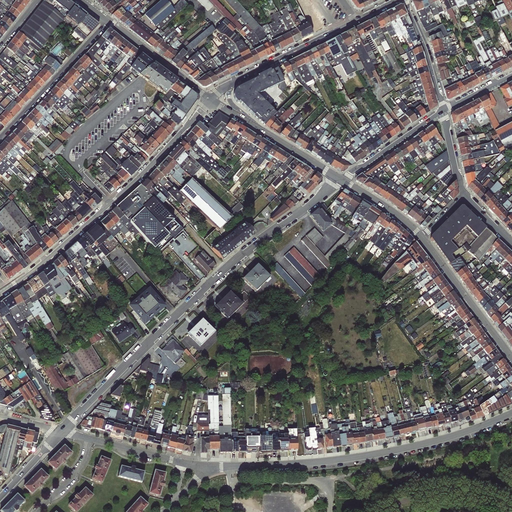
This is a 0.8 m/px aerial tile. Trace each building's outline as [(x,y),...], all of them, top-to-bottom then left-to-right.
[(19,14),(2,0),(1,0),(0,2),(0,5),(16,19),(19,14)] [(2,0),(19,14),(23,10),(10,0),(2,0)] [(27,5),(20,0),(10,0),(23,10),(27,5)] [(103,0),(98,5),(102,8),(112,0),(103,0)] [(121,0),(112,0),(102,8),(107,12),(121,0)] [(121,0),(107,12),(111,16),(131,0),(121,0)] [(131,0),(111,16),(117,20),(137,4),(134,0),(131,0)] [(128,29),(146,43),(160,30),(187,4),(183,1),(176,6),(169,0),(166,0),(165,0),(164,0),(161,0),(141,18),(128,29)] [(259,61),(266,57),(256,35),(237,14),(233,18),(215,0),(206,0),(225,19),(250,44),(259,61)] [(266,57),(274,53),(260,28),(235,0),(223,0),(237,14),(256,35),(266,57)] [(312,34),(324,29),(309,0),(294,0),(304,17),(312,34)] [(421,24),(425,33),(437,27),(434,20),(425,0),(411,0),(411,2),(421,24)] [(431,0),(425,0),(434,20),(437,19),(435,15),(438,14),(431,0)] [(431,0),(438,14),(439,16),(444,14),(442,9),(438,0),(431,0)] [(446,0),(438,0),(442,9),(445,8),(449,16),(451,19),(453,25),(457,23),(454,16),(446,0)] [(453,0),(446,0),(454,16),(456,14),(455,11),(457,9),(453,0)] [(463,0),(453,0),(457,9),(466,5),(463,0)] [(511,0),(499,0),(507,12),(511,9),(511,0)] [(282,3),(285,9),(301,40),(312,34),(304,17),(302,18),(301,17),(299,16),(297,18),(289,4),(287,5),(288,4),(286,1),(282,3)] [(117,20),(122,24),(138,12),(141,9),(137,4),(117,20)] [(0,13),(12,24),(16,19),(0,5),(0,13)] [(400,5),(394,8),(411,42),(417,40),(412,28),(403,6),(400,5)] [(409,44),(411,42),(394,8),(389,10),(402,36),(404,38),(405,38),(409,44)] [(294,43),(301,40),(285,9),(280,12),(283,16),(280,17),(294,43)] [(399,37),(402,36),(389,10),(385,13),(396,35),(398,34),(399,37)] [(122,24),(128,29),(141,18),(138,12),(122,24)] [(278,12),(271,15),(286,47),(294,43),(280,17),(278,12)] [(12,24),(0,13),(0,20),(9,28),(12,24)] [(390,37),(396,35),(385,13),(379,16),(390,37)] [(280,50),(286,47),(271,15),(263,18),(266,25),(280,50)] [(392,42),(390,37),(379,16),(374,18),(387,44),(392,42)] [(496,76),(484,52),(479,43),(485,40),(478,28),(483,26),(479,17),(473,19),(473,21),(464,25),(480,56),(491,79),(496,76)] [(389,49),(387,44),(374,18),(368,21),(384,52),(389,49)] [(225,19),(222,22),(242,42),(254,63),(259,61),(250,44),(225,19)] [(0,27),(6,32),(9,28),(0,20),(0,27)] [(393,69),(384,52),(368,21),(363,24),(377,51),(388,72),(393,69)] [(245,68),(254,63),(242,42),(222,22),(215,30),(233,44),(245,68)] [(90,33),(80,24),(73,32),(83,41),(90,33)] [(373,54),(377,51),(363,24),(358,27),(373,54)] [(428,38),(431,49),(449,44),(452,43),(450,39),(449,39),(448,36),(443,24),(437,27),(425,33),(428,38)] [(171,62),(176,66),(186,55),(187,54),(191,50),(206,38),(213,32),(215,30),(211,25),(182,50),(171,62)] [(274,53),(280,50),(266,25),(260,28),(274,53)] [(146,43),(151,47),(170,30),(168,27),(162,32),(160,30),(146,43)] [(375,59),(373,54),(358,27),(353,29),(370,61),(375,59)] [(511,67),(511,52),(508,44),(499,27),(496,29),(506,49),(503,50),(511,68),(511,67)] [(94,56),(113,32),(108,28),(97,40),(97,41),(96,42),(97,43),(95,47),(94,47),(90,51),(94,56)] [(151,47),(155,50),(163,40),(174,30),(172,28),(170,30),(151,47)] [(155,50),(158,52),(165,43),(168,44),(180,32),(181,32),(177,28),(174,30),(163,40),(155,50)] [(375,70),(370,61),(353,29),(345,33),(363,68),(369,79),(373,77),(371,73),(375,70)] [(238,71),(245,68),(233,44),(215,30),(213,32),(223,45),(238,71)] [(98,59),(117,35),(113,32),(94,56),(98,59)] [(182,34),(180,32),(168,44),(165,43),(158,52),(163,56),(177,41),(180,38),(179,37),(182,34)] [(356,71),(363,68),(345,33),(339,37),(356,71)] [(117,35),(98,59),(102,63),(106,57),(120,38),(117,35)] [(346,76),(356,71),(339,37),(329,42),(340,64),(346,76)] [(120,38),(106,57),(109,60),(124,41),(120,38)] [(420,47),(417,40),(411,42),(415,49),(420,47)] [(124,41),(109,60),(112,62),(116,57),(117,58),(129,44),(124,41)] [(163,56),(166,59),(176,48),(180,44),(177,41),(163,56)] [(56,56),(65,46),(61,42),(52,52),(56,56)] [(178,48),(176,48),(166,59),(171,62),(182,50),(187,46),(185,42),(178,48)] [(329,42),(324,44),(334,62),(336,66),(340,64),(329,42)] [(129,44),(117,58),(114,62),(118,65),(132,47),(129,44)] [(329,64),(334,62),(324,44),(320,46),(329,64)] [(431,49),(433,54),(450,49),(450,48),(449,44),(431,49)] [(229,76),(238,71),(223,45),(217,49),(218,50),(214,53),(229,76)] [(433,54),(435,60),(447,57),(455,52),(456,51),(454,45),(450,48),(450,49),(433,54)] [(337,79),(329,64),(320,46),(315,49),(327,75),(334,88),(338,86),(334,79),(335,80),(337,79)] [(511,68),(503,50),(500,46),(498,47),(500,52),(498,53),(506,70),(511,68)] [(132,47),(118,65),(115,69),(118,71),(124,63),(126,63),(136,50),(132,47)] [(405,54),(408,60),(422,53),(420,47),(415,49),(405,54)] [(180,69),(187,76),(198,67),(203,63),(210,58),(209,56),(203,48),(191,58),(180,69)] [(506,70),(498,53),(497,51),(494,53),(492,48),(489,50),(501,73),(506,70)] [(324,76),(327,75),(315,49),(310,51),(320,71),(322,70),(322,72),(324,76)] [(136,50),(126,63),(108,86),(112,90),(115,86),(141,54),(136,50)] [(501,73),(489,50),(484,52),(496,76),(501,73)] [(94,56),(90,51),(88,51),(80,60),(95,74),(99,70),(98,68),(102,63),(98,59),(94,56)] [(322,74),(320,71),(310,51),(305,54),(313,71),(317,78),(322,74)] [(456,54),(455,52),(447,57),(435,60),(436,66),(445,63),(449,62),(448,60),(454,56),(453,55),(456,54)] [(223,78),(229,76),(214,53),(209,56),(210,58),(223,78)] [(424,60),(422,53),(408,60),(406,61),(408,64),(405,66),(405,67),(400,69),(402,72),(405,70),(424,60)] [(141,54),(115,86),(120,91),(139,76),(154,63),(141,54)] [(312,72),(313,71),(305,54),(300,56),(313,82),(316,79),(312,72)] [(42,62),(55,72),(60,66),(46,55),(42,62)] [(191,58),(186,55),(176,66),(180,69),(191,58)] [(314,83),(313,82),(300,56),(292,61),(305,84),(307,86),(314,83)] [(491,79),(480,56),(477,57),(479,62),(477,63),(485,81),(491,79)] [(210,58),(203,63),(217,82),(223,78),(210,58)] [(95,74),(80,60),(76,64),(91,78),(95,74)] [(426,67),(424,60),(405,70),(408,74),(416,70),(426,67)] [(55,72),(42,62),(40,61),(38,64),(52,76),(55,72)] [(292,61),(286,63),(294,80),(299,84),(302,87),(305,84),(292,61)] [(485,81),(477,63),(475,61),(468,64),(468,65),(479,85),(485,81)] [(48,80),(33,67),(28,63),(26,65),(33,71),(32,72),(44,84),(48,80)] [(52,76),(38,64),(36,63),(33,67),(48,80),(52,76)] [(164,96),(177,81),(156,65),(154,63),(139,76),(142,79),(164,96)] [(211,85),(217,82),(203,63),(198,67),(204,75),(211,85)] [(290,84),(294,80),(286,63),(281,65),(290,84)] [(449,87),(454,85),(449,76),(445,63),(436,66),(443,90),(449,87)] [(91,78),(76,64),(72,68),(86,82),(91,78)] [(286,87),(290,84),(281,65),(277,67),(286,87)] [(479,85),(468,65),(466,67),(468,71),(467,72),(474,87),(479,85)] [(474,87),(467,72),(463,66),(461,67),(462,69),(459,71),(469,90),(474,87)] [(0,67),(0,75),(4,80),(9,84),(14,79),(12,78),(0,67)] [(187,76),(195,82),(204,75),(198,67),(187,76)] [(428,72),(426,67),(416,70),(408,74),(410,78),(418,75),(428,72)] [(469,90),(459,71),(457,67),(454,68),(458,75),(456,76),(464,92),(469,90)] [(68,73),(81,85),(82,83),(85,86),(88,84),(86,82),(72,68),(68,73)] [(44,84),(32,72),(30,71),(27,74),(41,87),(44,84)] [(41,87),(27,74),(24,72),(23,74),(26,79),(25,80),(38,91),(41,87)] [(429,78),(428,72),(418,75),(410,78),(409,80),(410,82),(414,80),(415,82),(429,78)] [(63,77),(78,91),(82,86),(81,85),(68,73),(63,77)] [(454,85),(459,95),(464,92),(456,76),(455,73),(449,76),(454,85)] [(211,85),(204,75),(195,82),(202,87),(205,88),(211,85)] [(34,95),(21,83),(13,76),(12,78),(14,79),(17,83),(14,86),(29,100),(34,95)] [(78,91),(63,77),(59,82),(73,96),(78,91)] [(431,84),(429,78),(415,82),(409,85),(411,91),(421,86),(431,84)] [(38,91),(25,80),(21,83),(34,95),(38,91)] [(289,94),(299,84),(294,80),(290,84),(286,87),(284,90),(289,94)] [(173,101),(185,87),(177,81),(164,96),(173,101)] [(73,96),(59,82),(55,86),(69,100),(73,96)] [(433,89),(431,84),(421,86),(411,91),(412,93),(418,91),(418,93),(433,89)] [(511,94),(506,84),(499,88),(511,111),(511,94)] [(29,100),(14,86),(13,85),(10,88),(11,89),(10,91),(25,104),(29,100)] [(454,85),(449,87),(454,98),(459,95),(454,85)] [(69,100),(55,86),(50,92),(64,103),(71,111),(73,110),(69,106),(70,104),(68,102),(69,100)] [(185,87),(173,101),(179,104),(190,91),(185,87)] [(449,87),(443,90),(446,100),(448,101),(454,98),(449,87)] [(94,88),(87,98),(90,100),(97,91),(94,88)] [(25,104),(10,91),(9,89),(7,92),(9,94),(7,96),(21,109),(25,104)] [(434,95),(433,89),(418,93),(413,95),(415,98),(419,97),(420,99),(434,95)] [(173,101),(164,96),(161,99),(185,116),(196,100),(196,97),(195,95),(190,91),(179,104),(173,101)] [(64,103),(50,92),(47,96),(59,108),(64,103)] [(491,93),(477,100),(489,122),(494,132),(500,128),(490,109),(495,106),(496,103),(491,93)] [(436,100),(434,95),(420,99),(412,102),(413,104),(416,102),(419,106),(426,103),(436,100)] [(21,109),(7,96),(0,103),(0,106),(12,118),(21,109)] [(59,108),(47,96),(42,101),(56,113),(59,108)] [(157,102),(181,123),(185,116),(161,99),(157,102)] [(437,104),(436,100),(426,103),(429,112),(437,106),(437,104)] [(477,100),(473,102),(484,125),(489,122),(477,100)] [(56,113),(42,101),(38,105),(51,118),(53,115),(58,120),(60,118),(56,113)] [(383,144),(369,126),(351,101),(347,104),(365,129),(378,147),(383,144)] [(181,123),(157,102),(153,106),(177,127),(181,123)] [(416,120),(407,109),(402,102),(396,105),(411,124),(416,120)] [(412,105),(421,117),(425,114),(419,106),(416,102),(413,104),(412,102),(410,103),(412,105)] [(473,102),(468,104),(479,126),(480,127),(484,125),(473,102)] [(95,103),(89,109),(86,106),(81,111),(88,119),(100,108),(95,103)] [(411,124),(396,105),(395,104),(393,105),(395,109),(391,111),(404,129),(411,124)] [(468,104),(463,107),(472,124),(473,123),(476,127),(479,126),(468,104)] [(33,110),(49,125),(54,120),(51,118),(38,105),(33,110)] [(421,117),(412,105),(407,109),(416,120),(421,117)] [(12,118),(0,106),(0,115),(8,123),(12,118)] [(177,127),(153,106),(149,110),(150,110),(173,131),(177,127)] [(463,107),(458,109),(467,126),(472,124),(463,107)] [(264,126),(269,128),(285,112),(281,108),(264,126)] [(269,128),(275,132),(281,125),(284,121),(286,123),(290,120),(287,118),(294,112),(289,108),(285,112),(269,128)] [(458,109),(454,112),(463,130),(468,128),(467,126),(458,109)] [(49,125),(33,110),(30,114),(45,127),(45,126),(47,127),(49,125)] [(150,110),(145,114),(151,120),(169,136),(173,131),(150,110)] [(382,116),(396,135),(401,131),(387,114),(385,110),(382,112),(384,115),(382,116)] [(404,129),(391,111),(387,114),(401,131),(404,129)] [(216,139),(220,133),(231,120),(218,112),(204,127),(216,139)] [(464,132),(463,130),(454,112),(451,113),(450,115),(455,134),(464,132)] [(45,127),(30,114),(26,118),(41,132),(41,133),(43,131),(46,134),(49,132),(45,127)] [(280,135),(285,138),(292,129),(296,123),(302,117),(298,114),(291,121),(285,128),(280,135)] [(375,116),(391,138),(396,135),(382,116),(381,117),(378,114),(375,116)] [(0,131),(8,123),(0,115),(0,131)] [(391,138),(375,116),(374,115),(372,116),(374,120),(372,121),(373,122),(387,141),(391,138)] [(41,132),(26,118),(22,123),(36,137),(41,132)] [(61,135),(66,139),(81,123),(77,118),(61,135)] [(145,126),(163,141),(169,136),(151,120),(145,126)] [(235,123),(231,120),(220,133),(225,136),(235,123)] [(195,126),(216,146),(217,147),(221,143),(216,139),(204,127),(198,122),(195,126)] [(387,141),(373,122),(370,124),(370,125),(369,126),(383,144),(387,141)] [(36,137),(22,123),(16,128),(31,143),(36,137)] [(245,129),(235,123),(225,136),(224,139),(235,146),(237,143),(245,129)] [(285,128),(281,125),(275,132),(280,135),(285,128)] [(294,144),(300,147),(306,138),(312,131),(310,129),(313,127),(311,125),(301,135),(294,144)] [(438,134),(431,125),(426,129),(433,137),(438,134)] [(163,141),(145,126),(141,131),(149,138),(159,147),(163,141)] [(216,146),(195,126),(189,132),(212,151),(216,146)] [(504,149),(511,144),(511,137),(506,126),(500,128),(494,132),(504,149)] [(31,143),(16,128),(12,133),(30,150),(32,148),(30,145),(31,143)] [(159,147),(149,138),(147,140),(133,128),(130,131),(154,152),(159,147)] [(314,128),(312,131),(306,138),(300,147),(305,151),(310,141),(317,131),(314,128)] [(251,132),(245,129),(237,143),(240,145),(234,155),(236,157),(240,150),(251,132)] [(285,138),(289,141),(295,131),(292,129),(285,138)] [(320,133),(317,131),(310,141),(305,151),(310,154),(317,143),(325,131),(323,129),(320,133)] [(378,147),(365,129),(361,132),(363,136),(374,151),(378,147)] [(422,132),(432,146),(437,143),(433,137),(426,129),(422,132)] [(455,134),(457,145),(479,140),(477,134),(476,135),(473,129),(464,132),(455,134)] [(369,153),(357,136),(353,130),(350,132),(353,137),(352,138),(354,141),(365,156),(369,153)] [(154,152),(130,131),(127,134),(131,138),(129,141),(148,158),(154,152)] [(301,135),(295,131),(289,141),(294,144),(301,135)] [(327,132),(325,131),(317,143),(310,154),(315,157),(326,139),(327,137),(324,136),(325,134),(326,135),(327,132)] [(212,151),(189,132),(185,136),(213,160),(215,158),(210,153),(212,151)] [(256,136),(251,132),(240,150),(241,151),(240,152),(244,155),(256,136)] [(433,147),(432,146),(422,132),(417,135),(429,152),(431,155),(433,154),(430,149),(433,147)] [(30,150),(12,133),(8,137),(20,149),(24,153),(26,151),(28,152),(30,150)] [(374,151),(363,136),(361,137),(359,134),(357,136),(369,153),(374,151)] [(424,156),(429,152),(417,135),(412,139),(418,147),(424,156)] [(119,139),(144,163),(147,159),(122,136),(119,139)] [(213,160),(185,136),(181,141),(198,156),(219,176),(223,172),(217,166),(218,166),(213,160)] [(262,139),(256,136),(244,155),(242,157),(244,159),(242,162),(244,164),(252,155),(262,139)] [(315,157),(320,160),(330,143),(334,138),(331,136),(328,140),(326,139),(315,157)] [(4,141),(20,156),(22,154),(19,151),(20,149),(8,137),(4,141)] [(55,153),(63,144),(58,139),(49,148),(55,153)] [(126,152),(140,166),(144,163),(119,139),(116,142),(126,152)] [(267,142),(262,139),(252,155),(257,158),(267,142)] [(320,160),(325,163),(337,144),(340,140),(337,139),(333,145),(330,143),(320,160)] [(424,156),(418,147),(412,139),(407,142),(413,150),(418,158),(421,156),(422,158),(424,156)] [(457,145),(458,150),(480,145),(479,140),(457,145)] [(20,156),(4,141),(1,145),(17,161),(21,157),(20,156)] [(198,156),(181,141),(178,144),(194,160),(198,156)] [(365,156),(354,141),(350,144),(351,144),(350,145),(360,160),(365,156)] [(458,150),(460,157),(496,149),(492,141),(489,143),(480,145),(458,150)] [(272,146),(267,142),(257,158),(250,166),(255,170),(261,164),(272,146)] [(418,158),(413,150),(407,142),(402,145),(413,161),(414,162),(418,160),(417,159),(418,158)] [(194,160),(178,144),(167,156),(191,178),(202,167),(194,160)] [(325,163),(330,166),(339,149),(341,147),(339,146),(339,145),(337,144),(325,163)] [(0,145),(0,152),(16,167),(19,163),(17,161),(1,145),(0,145)] [(360,160),(350,145),(346,149),(346,150),(355,163),(360,160)] [(408,164),(413,161),(402,145),(397,149),(403,157),(408,164)] [(278,149),(272,146),(261,164),(263,165),(265,163),(268,165),(278,149)] [(283,153),(278,149),(268,165),(266,167),(271,171),(283,153)] [(330,166),(334,169),(345,152),(339,149),(330,166)] [(408,164),(403,157),(397,149),(392,152),(404,168),(408,164)] [(499,154),(496,149),(460,157),(461,162),(482,158),(499,154)] [(346,150),(345,152),(334,169),(340,172),(343,172),(355,163),(346,150)] [(16,167),(0,152),(0,159),(9,168),(16,175),(20,171),(16,167)] [(127,159),(137,170),(140,166),(126,152),(122,155),(127,159)] [(405,170),(404,168),(392,152),(388,155),(399,171),(402,169),(404,171),(405,170)] [(270,174),(271,175),(289,157),(283,153),(271,171),(270,174)] [(100,157),(124,182),(130,177),(115,162),(111,157),(111,158),(109,159),(104,154),(100,157)] [(394,175),(399,171),(388,155),(383,159),(388,166),(394,175)] [(191,178),(167,156),(155,169),(188,201),(218,231),(232,218),(191,178)] [(100,167),(119,186),(124,182),(100,157),(95,161),(100,167)] [(294,160),(289,157),(271,175),(275,180),(294,160)] [(461,162),(462,169),(480,164),(484,163),(482,158),(461,162)] [(9,168),(0,159),(0,167),(5,172),(9,168)] [(115,162),(130,177),(137,170),(127,159),(122,164),(117,159),(115,162)] [(378,173),(388,166),(383,159),(361,174),(367,179),(368,178),(378,173)] [(300,163),(294,160),(275,180),(270,184),(274,188),(286,178),(300,163)] [(305,167),(300,163),(286,178),(289,180),(288,181),(290,183),(292,180),(305,167)] [(462,169),(464,175),(478,172),(481,169),(480,164),(462,169)] [(5,172),(0,167),(0,175),(6,181),(10,176),(5,172)] [(98,173),(115,190),(119,186),(100,167),(96,171),(98,173)] [(310,169),(305,167),(292,180),(296,184),(300,180),(310,169)] [(466,187),(471,192),(481,181),(479,179),(488,169),(486,167),(482,170),(466,187)] [(188,201),(155,169),(149,175),(167,193),(183,209),(186,206),(182,203),(183,202),(184,201),(186,203),(188,201)] [(314,172),(310,169),(300,180),(303,182),(308,178),(314,184),(321,176),(314,172)] [(482,170),(481,169),(478,172),(464,175),(466,187),(482,170)] [(489,172),(481,181),(471,192),(475,196),(489,181),(493,176),(489,172)] [(115,190),(98,173),(95,175),(101,181),(99,183),(110,194),(115,190)] [(367,179),(361,185),(372,193),(380,183),(375,179),(380,174),(378,173),(368,178),(367,179)] [(361,185),(367,179),(361,174),(355,178),(355,181),(361,185)] [(167,193),(149,175),(146,178),(163,197),(167,193)] [(163,197),(146,178),(140,184),(160,206),(166,200),(163,197)] [(73,190),(92,211),(96,206),(79,187),(76,189),(68,180),(66,182),(73,190)] [(381,199),(394,184),(389,181),(385,186),(377,196),(381,199)] [(493,185),(489,181),(475,196),(479,200),(493,185)] [(494,184),(493,185),(479,200),(484,205),(499,191),(506,184),(503,181),(497,187),(494,184)] [(377,196),(385,186),(380,183),(372,193),(377,196)] [(386,202),(399,187),(395,183),(394,184),(381,199),(386,202)] [(116,207),(138,233),(156,254),(183,230),(160,206),(140,184),(116,207)] [(401,212),(419,192),(418,191),(422,186),(420,184),(408,195),(396,208),(401,212)] [(79,187),(96,206),(101,202),(89,188),(87,190),(82,185),(79,187)] [(391,205),(405,189),(400,185),(399,187),(386,202),(391,205)] [(396,208),(408,195),(406,194),(408,191),(405,189),(391,205),(396,208)] [(72,199),(87,215),(92,211),(73,190),(69,194),(72,199)] [(332,210),(335,212),(348,193),(343,190),(331,205),(334,207),(332,210)] [(407,215),(422,198),(423,196),(422,194),(422,193),(420,191),(419,192),(401,212),(407,215)] [(501,192),(499,191),(484,205),(488,209),(503,196),(500,193),(501,192)] [(353,195),(348,193),(335,212),(337,213),(341,209),(343,211),(345,209),(353,195)] [(362,201),(353,195),(345,209),(353,214),(362,201)] [(511,195),(507,199),(493,214),(497,219),(510,206),(511,205),(509,203),(511,199),(511,195)] [(507,199),(503,196),(488,209),(493,214),(507,199)] [(58,201),(78,224),(83,219),(68,204),(66,206),(63,203),(64,202),(61,198),(58,201)] [(411,219),(425,203),(422,202),(423,199),(422,198),(407,215),(411,219)] [(87,215),(72,199),(68,202),(68,204),(83,219),(87,215)] [(416,222),(430,205),(432,203),(428,200),(425,203),(411,219),(416,222)] [(78,224),(58,201),(53,204),(55,207),(72,228),(78,224)] [(370,206),(362,201),(353,214),(351,218),(359,223),(370,206)] [(240,202),(230,211),(235,215),(244,206),(240,202)] [(314,228),(302,240),(326,266),(327,267),(331,263),(341,247),(340,246),(347,240),(348,238),(353,234),(355,231),(324,213),(326,211),(330,207),(324,204),(318,209),(311,216),(325,231),(332,225),(344,232),(346,234),(324,255),(324,254),(316,245),(317,244),(324,237),(321,235),(314,228)] [(420,226),(427,217),(437,206),(435,205),(433,207),(432,207),(431,208),(430,208),(432,206),(430,205),(416,222),(420,226)] [(381,213),(370,206),(359,223),(355,232),(356,232),(343,247),(348,251),(364,231),(366,234),(381,213)] [(468,247),(485,228),(462,206),(461,206),(430,236),(430,239),(449,264),(458,258),(466,252),(469,250),(468,247)] [(511,207),(510,206),(497,219),(501,223),(511,212),(511,207)] [(72,228),(55,207),(51,211),(53,214),(55,214),(68,232),(72,228)] [(111,212),(127,230),(134,237),(138,233),(116,207),(111,212)] [(127,230),(111,212),(106,216),(120,231),(122,234),(127,230)] [(511,212),(501,223),(506,227),(511,221),(511,212)] [(386,217),(381,213),(366,234),(371,237),(386,217)] [(55,214),(53,214),(50,216),(48,215),(46,216),(50,224),(52,227),(62,237),(68,232),(55,214)] [(99,222),(113,237),(120,231),(106,216),(99,222)] [(391,221),(386,217),(371,237),(369,241),(374,244),(391,221)] [(427,217),(420,226),(422,228),(424,228),(431,221),(427,217)] [(46,237),(39,222),(37,220),(34,222),(32,223),(27,218),(27,219),(39,237),(48,249),(53,245),(46,237)] [(51,233),(49,229),(46,226),(44,227),(41,221),(40,222),(39,222),(46,237),(53,245),(58,241),(51,233)] [(396,224),(391,221),(374,244),(373,245),(378,249),(396,224)] [(113,237),(99,222),(86,234),(101,253),(105,257),(120,244),(113,237)] [(253,232),(244,222),(211,249),(222,261),(251,236),(251,234),(253,232)] [(400,228),(396,224),(378,249),(383,252),(386,248),(400,228)] [(51,233),(58,241),(62,237),(52,227),(49,229),(51,233)] [(405,231),(400,228),(386,248),(387,248),(388,247),(392,249),(405,231)] [(497,239),(485,228),(468,247),(469,250),(467,251),(479,262),(486,252),(497,239)] [(409,236),(405,231),(392,249),(391,251),(392,252),(390,256),(393,258),(397,252),(409,236)] [(101,253),(86,234),(81,238),(96,255),(97,256),(101,253)] [(413,240),(409,236),(397,252),(398,254),(395,259),(397,260),(414,242),(413,240)] [(96,255),(81,238),(76,242),(86,255),(89,258),(91,257),(92,258),(96,255)] [(491,255),(501,244),(497,239),(486,252),(488,253),(489,252),(491,253),(490,254),(491,255)] [(86,255),(76,242),(68,249),(82,269),(87,264),(82,258),(86,255)] [(383,283),(407,264),(423,253),(414,242),(397,260),(395,262),(380,280),(383,283)] [(495,260),(506,248),(501,244),(491,255),(490,256),(492,259),(490,261),(492,263),(495,260)] [(285,256),(311,285),(321,275),(295,247),(285,256)] [(499,265),(511,253),(506,248),(495,260),(499,265)] [(82,269),(68,249),(64,253),(74,268),(82,277),(86,274),(82,269)] [(203,251),(194,259),(207,273),(216,266),(203,251)] [(74,268),(64,253),(61,256),(73,274),(75,273),(72,269),(74,268)] [(429,260),(423,253),(407,264),(413,272),(429,260)] [(503,269),(511,260),(511,253),(499,265),(501,267),(498,270),(501,272),(503,269)] [(73,274),(61,256),(56,260),(70,279),(89,305),(93,301),(73,274)] [(456,273),(465,267),(458,258),(449,264),(456,273)] [(70,279),(56,260),(52,263),(49,266),(68,292),(72,289),(68,284),(69,283),(68,280),(70,279)] [(414,275),(416,277),(433,265),(429,260),(413,272),(411,273),(412,276),(414,275)] [(508,273),(511,269),(511,260),(503,269),(508,273)] [(301,297),(306,293),(277,262),(273,267),(301,297)] [(465,267),(456,273),(459,278),(474,268),(471,263),(465,267)] [(269,278),(257,265),(242,279),(255,292),(269,278)] [(419,283),(420,282),(437,270),(433,265),(416,277),(415,278),(419,283)] [(68,292),(49,266),(42,273),(57,299),(61,304),(68,299),(66,295),(69,294),(68,292)] [(474,268),(459,278),(462,282),(477,272),(474,268)] [(420,282),(424,287),(440,275),(437,270),(420,282)] [(159,288),(167,295),(171,291),(179,299),(187,291),(183,286),(188,280),(180,273),(179,274),(175,271),(159,288)] [(477,272),(462,282),(466,288),(480,277),(481,276),(477,272)] [(57,299),(42,273),(36,277),(49,298),(51,296),(54,301),(57,299)] [(120,283),(125,279),(122,275),(117,280),(120,283)] [(424,290),(426,293),(444,280),(440,275),(424,287),(426,289),(424,290)] [(49,298),(36,277),(27,284),(38,300),(41,297),(50,311),(54,309),(47,299),(49,298)] [(480,277),(466,288),(470,293),(483,282),(485,280),(483,278),(481,279),(480,277)] [(424,303),(431,299),(448,286),(444,280),(426,293),(418,299),(419,300),(421,299),(424,303)] [(483,282),(470,293),(474,298),(490,284),(489,283),(486,285),(483,282)] [(490,284),(474,298),(478,304),(492,290),(490,288),(492,285),(491,283),(490,284)] [(22,288),(38,315),(55,342),(57,340),(51,329),(54,328),(37,301),(38,300),(27,284),(22,287),(22,288)] [(431,299),(435,304),(452,291),(448,286),(431,299)] [(492,290),(478,304),(482,308),(499,292),(494,287),(492,290)] [(17,292),(33,318),(38,315),(22,288),(17,292)] [(144,325),(165,307),(148,288),(128,306),(144,325)] [(9,296),(26,323),(33,318),(17,292),(16,291),(9,295),(9,296)] [(229,292),(215,306),(227,319),(250,297),(244,291),(239,295),(235,291),(232,295),(229,292)] [(438,315),(442,312),(458,299),(452,291),(435,304),(433,306),(435,308),(433,309),(438,315)] [(499,292),(482,308),(486,314),(503,296),(499,292)] [(2,301),(23,337),(28,333),(31,338),(34,336),(30,331),(31,331),(26,323),(9,296),(2,301)] [(503,296),(486,314),(489,319),(508,301),(503,296)] [(511,296),(508,301),(489,319),(493,324),(500,317),(499,316),(511,303),(511,296)] [(445,316),(447,315),(462,304),(458,299),(442,312),(445,316)] [(0,302),(0,318),(4,324),(7,321),(20,342),(24,339),(23,337),(2,301),(0,302)] [(446,323),(448,321),(466,309),(462,304),(447,315),(449,317),(445,320),(446,323)] [(453,321),(455,324),(469,314),(466,309),(448,321),(450,324),(453,321)] [(500,317),(493,324),(496,328),(509,318),(511,315),(507,311),(500,317)] [(455,327),(457,330),(472,319),(469,314),(455,324),(452,326),(453,328),(455,327)] [(186,332),(200,346),(215,331),(201,317),(186,332)] [(509,318),(496,328),(500,332),(507,326),(511,323),(509,322),(511,320),(509,318)] [(454,332),(458,337),(476,324),(472,319),(457,330),(454,332)] [(117,327),(111,331),(119,343),(135,331),(130,324),(126,326),(124,323),(121,324),(120,323),(116,326),(117,327)] [(458,340),(460,343),(480,329),(476,324),(458,337),(455,339),(457,341),(458,340)] [(507,326),(500,332),(507,342),(511,337),(511,327),(510,330),(507,326)] [(101,327),(87,339),(71,350),(41,367),(58,395),(104,367),(91,346),(107,336),(101,327)] [(467,346),(468,345),(484,334),(480,329),(460,343),(462,346),(466,344),(467,346)] [(467,353),(469,352),(487,339),(484,334),(468,345),(470,348),(466,351),(467,353)] [(184,351),(173,339),(161,351),(173,363),(184,351)] [(470,360),(472,358),(491,344),(487,339),(469,352),(471,355),(468,357),(470,360)] [(495,349),(491,344),(472,358),(476,363),(495,349)] [(467,377),(470,375),(499,354),(495,349),(476,363),(472,366),(472,367),(464,373),(467,377)] [(484,372),(485,371),(502,359),(499,354),(470,375),(471,378),(480,372),(482,374),(484,372)] [(147,373),(150,360),(147,358),(141,365),(139,370),(147,373)] [(485,371),(488,376),(506,364),(502,359),(485,371)] [(490,378),(492,381),(510,369),(506,364),(488,376),(487,377),(489,380),(490,378)] [(511,374),(511,372),(510,369),(492,381),(492,382),(493,384),(495,383),(497,386),(511,374)] [(511,382),(511,374),(497,386),(496,387),(500,391),(509,384),(511,382)] [(483,403),(485,409),(495,402),(506,395),(509,399),(511,397),(511,389),(509,384),(500,391),(483,403)] [(120,398),(122,387),(119,386),(110,395),(120,398)] [(209,451),(219,450),(218,420),(217,389),(208,389),(208,411),(209,451)] [(222,389),(222,420),(224,453),(231,453),(231,432),(231,425),(229,389),(222,389)] [(24,400),(18,390),(9,396),(7,397),(0,402),(0,404),(13,408),(24,400)] [(482,417),(480,411),(485,409),(481,397),(477,399),(476,394),(471,398),(472,401),(469,402),(476,419),(482,417)] [(499,410),(511,404),(509,399),(506,395),(495,402),(499,410)] [(468,399),(463,402),(469,419),(471,422),(476,419),(469,402),(468,399)] [(431,429),(438,427),(433,411),(432,404),(430,404),(429,401),(425,400),(424,405),(431,429)] [(90,427),(96,429),(104,403),(101,402),(92,412),(94,413),(93,418),(88,416),(82,422),(81,426),(90,429),(90,427)] [(468,421),(469,419),(463,402),(456,405),(456,408),(453,410),(457,421),(464,419),(464,420),(466,421),(468,421)] [(488,415),(499,410),(495,402),(485,409),(488,415)] [(111,405),(104,403),(96,429),(95,431),(103,433),(104,431),(110,411),(111,405)] [(438,427),(444,425),(440,409),(439,404),(435,405),(436,410),(433,411),(438,427)] [(425,430),(431,429),(424,405),(418,407),(420,415),(425,430)] [(450,424),(457,421),(453,410),(450,405),(446,406),(446,407),(450,424)] [(444,425),(450,424),(446,407),(440,409),(444,425)] [(104,432),(111,433),(116,414),(117,410),(114,409),(113,412),(110,411),(104,431),(104,432)] [(129,438),(129,437),(134,417),(136,410),(133,409),(131,418),(128,418),(123,436),(129,438)] [(411,433),(417,432),(413,416),(411,412),(408,412),(407,409),(404,410),(405,413),(411,433)] [(404,435),(411,433),(405,413),(402,414),(401,410),(398,411),(399,414),(404,435)] [(206,451),(209,451),(208,411),(199,411),(196,423),(196,431),(202,431),(202,438),(200,438),(200,453),(206,453),(206,451)] [(392,438),(398,436),(394,418),(392,413),(386,414),(388,422),(392,438)] [(122,438),(123,436),(128,418),(128,417),(116,414),(111,433),(110,434),(122,438)] [(152,444),(153,444),(159,423),(158,422),(155,421),(156,417),(158,418),(159,415),(156,414),(156,416),(153,415),(151,419),(146,442),(152,444)] [(398,436),(404,435),(399,414),(396,415),(397,417),(394,418),(398,436)] [(417,432),(425,430),(420,415),(413,416),(417,432)] [(129,437),(133,439),(139,419),(139,418),(134,417),(129,437)] [(377,440),(384,440),(381,424),(379,417),(375,418),(374,419),(377,440)] [(140,441),(146,442),(151,419),(149,418),(147,424),(144,423),(144,424),(140,440),(140,441)] [(133,439),(140,440),(144,424),(141,423),(142,420),(139,419),(133,439)] [(326,448),(332,447),(329,428),(328,428),(326,419),(321,420),(322,424),(326,448)] [(371,442),(377,440),(374,419),(368,420),(368,421),(371,442)] [(365,443),(371,442),(368,421),(362,422),(362,425),(365,443)] [(332,447),(339,447),(336,427),(336,424),(331,425),(330,422),(328,423),(329,428),(332,447)] [(352,445),(358,444),(356,426),(355,422),(349,423),(352,445)] [(388,439),(392,438),(388,422),(381,424),(384,440),(388,438),(388,439)] [(153,444),(159,445),(163,430),(162,430),(163,424),(159,423),(153,444)] [(343,424),(343,426),(346,446),(352,445),(349,423),(343,424)] [(323,449),(326,448),(322,424),(319,425),(319,428),(314,429),(316,449),(317,449),(323,449)] [(32,443),(35,430),(7,425),(0,459),(0,464),(1,465),(0,469),(4,470),(3,473),(10,475),(16,443),(23,445),(24,441),(32,443)] [(358,444),(365,443),(362,425),(356,426),(358,444)] [(167,448),(174,450),(178,435),(175,434),(177,427),(172,426),(170,432),(167,448)] [(188,426),(185,437),(182,451),(182,452),(182,453),(190,455),(190,453),(191,454),(194,443),(193,443),(194,438),(192,437),(193,433),(192,432),(193,428),(188,426)] [(343,426),(336,427),(339,447),(346,446),(343,426)] [(256,448),(258,448),(258,433),(258,428),(244,429),(245,433),(245,453),(255,452),(255,449),(256,448)] [(307,429),(308,432),(311,450),(316,449),(314,429),(314,428),(307,429)] [(287,430),(287,434),(287,451),(296,451),(296,429),(287,430)] [(159,446),(167,448),(170,432),(163,430),(159,445),(159,446)] [(279,451),(287,451),(287,434),(279,434),(279,451)] [(174,450),(182,451),(185,437),(178,435),(174,450)] [(72,453),(64,445),(46,463),(55,471),(62,464),(65,461),(72,453)] [(91,480),(102,484),(111,461),(100,457),(96,466),(94,470),(95,470),(91,480)] [(120,466),(117,477),(142,483),(144,472),(134,469),(135,468),(130,467),(130,468),(120,466)] [(49,478),(40,469),(23,487),(31,495),(38,488),(39,489),(42,485),(41,485),(49,478)] [(166,473),(154,470),(148,494),(159,497),(162,487),(163,487),(164,483),(163,483),(166,473)] [(67,506),(73,511),(77,511),(93,496),(85,488),(77,495),(74,498),(67,506)] [(25,501),(17,493),(0,509),(0,511),(14,511),(15,511),(14,511),(15,511),(18,509),(25,501)] [(304,511),(305,498),(262,496),(261,511),(304,511)] [(141,511),(148,505),(140,497),(125,511),(141,511)]
